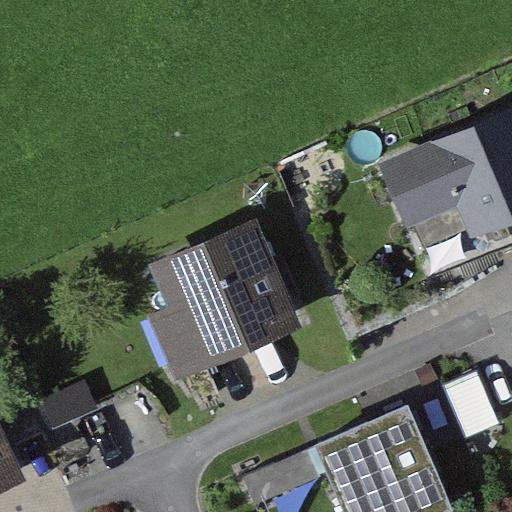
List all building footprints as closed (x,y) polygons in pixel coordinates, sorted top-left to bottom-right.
[(436,204),(489,183),(504,220),(511,217),(511,100),(464,120),(469,133),(416,154),(436,204)] [(277,220),(169,266),(213,368),(321,322),(277,220)] [(0,393),(0,487),(36,470),(0,393)] [(427,402),(334,444),(364,511),(445,511),(471,500),(427,402)] [(259,502),(329,478),(318,445),(248,469),(259,502)]
